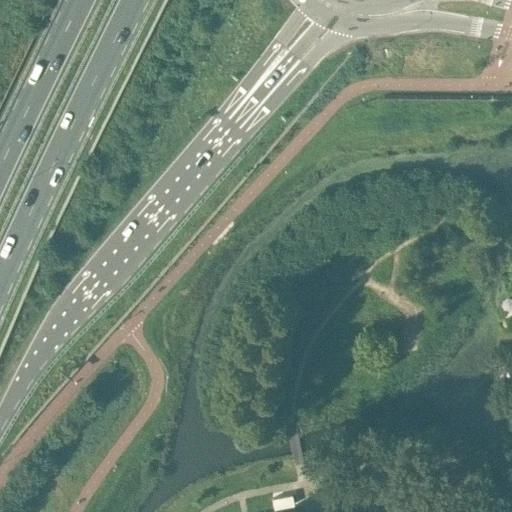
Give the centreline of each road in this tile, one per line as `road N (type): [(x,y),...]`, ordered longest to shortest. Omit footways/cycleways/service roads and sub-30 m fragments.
road 1 (primary): [(0,418),(87,295),(234,124)]
road 2 (primary): [(0,279),(133,0)]
road 3 (primary): [(80,0),(0,167)]
road 4 (tertiary): [(354,27),(443,22),(511,34)]
road 5 (primary): [(234,124),(354,27)]
road 6 (primary): [(234,124),(329,18)]
road 7 (primary): [(234,124),(309,6)]
